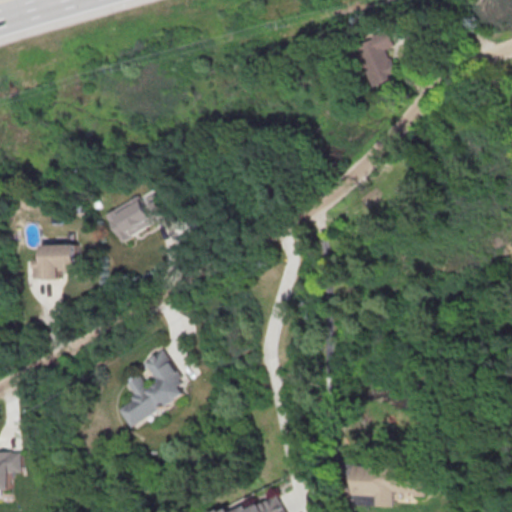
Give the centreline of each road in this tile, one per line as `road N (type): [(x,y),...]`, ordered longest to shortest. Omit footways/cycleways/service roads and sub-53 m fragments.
road 1 (residential): [(0,386),(310,213),(395,129)]
road 2 (residential): [(409,113),(445,78),(511,47)]
